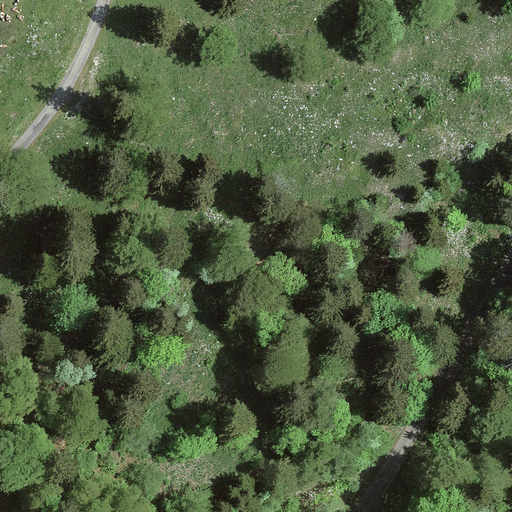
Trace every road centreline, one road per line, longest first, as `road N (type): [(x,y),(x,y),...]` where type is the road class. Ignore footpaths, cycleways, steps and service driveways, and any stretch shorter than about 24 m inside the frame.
road 1 (unclassified): [(354,511),(511,257)]
road 2 (unclassified): [(104,0),(69,85),(0,171)]
